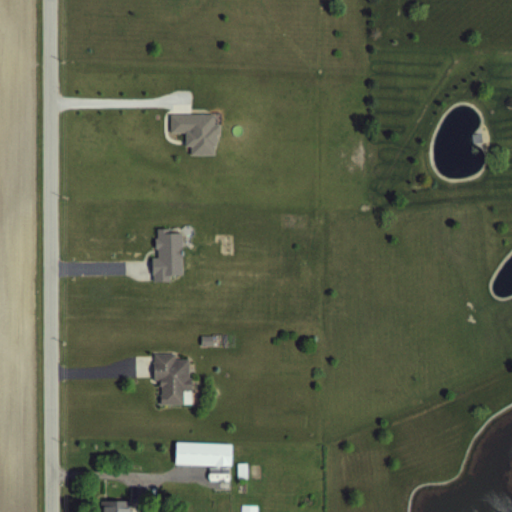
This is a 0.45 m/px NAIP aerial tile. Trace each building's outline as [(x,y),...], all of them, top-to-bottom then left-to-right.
[(168,132),(183,131),(183,153),(215,153),(215,113),(168,113),(168,132)] [(152,277),(180,277),(180,228),(152,228),(152,277)] [(154,403),(188,403),(189,357),(174,357),(174,352),(154,352),(154,403)] [(230,442),(173,440),(172,462),(212,463),(212,488),(229,488),(230,442)] [(241,511),(254,511),(254,503),(241,503),(241,511)]
